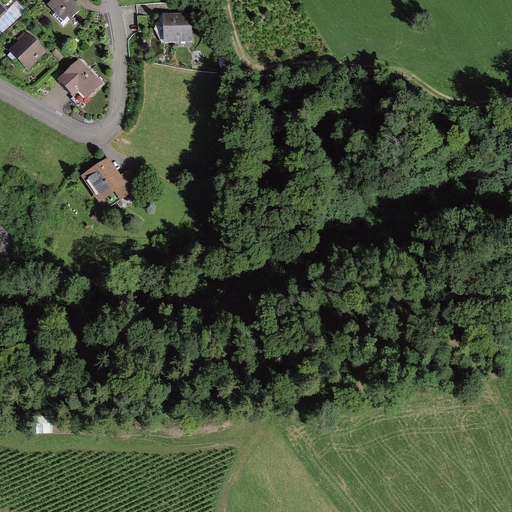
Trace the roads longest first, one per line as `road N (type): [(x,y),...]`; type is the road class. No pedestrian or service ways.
road 1 (track): [(225,0),(237,63),(253,78),(372,73),(460,118),(511,103)]
road 2 (residential): [(0,91),(79,134),(111,129),(121,64),(110,0)]
